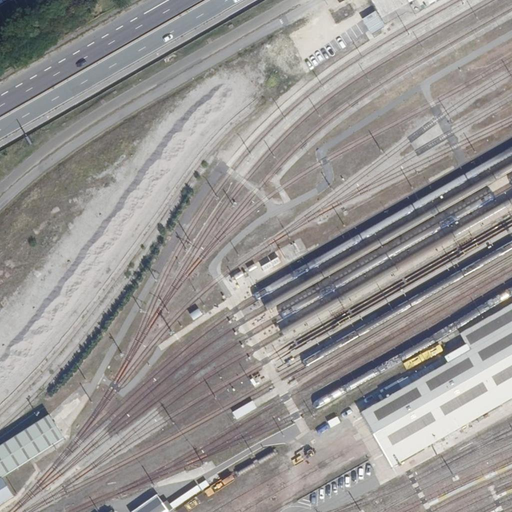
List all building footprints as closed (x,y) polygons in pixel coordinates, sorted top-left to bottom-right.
[(372,0),(383,23),(409,12),(436,0),(372,0)] [(289,33),(296,47),(318,37),(310,23),(289,33)] [(332,54),(337,51),(330,39),(325,42),(332,54)] [(310,71),(325,60),(316,47),(301,58),(310,71)] [(511,304),(462,334),(472,351),(363,413),(368,421),(375,434),(383,447),(389,457),(395,468),(511,400),(511,304)] [(0,479),(2,478),(64,438),(49,415),(0,447),(0,479)] [(0,504),(13,496),(2,478),(0,479),(0,504)] [(132,511),(168,511),(169,511),(157,494),(132,511)]
